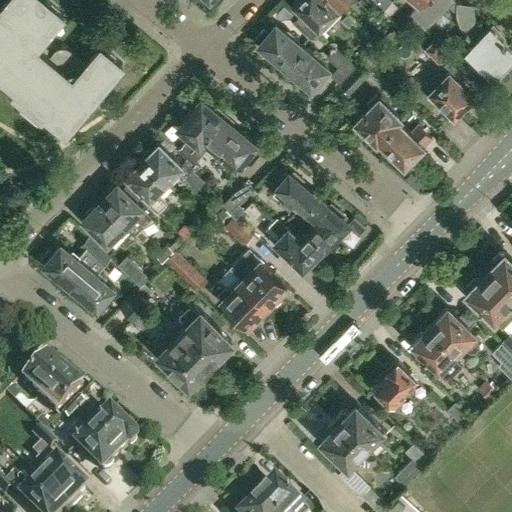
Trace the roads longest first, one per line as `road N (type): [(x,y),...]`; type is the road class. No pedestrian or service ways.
road 1 (tertiary): [(212,452),(424,237)]
road 2 (residential): [(202,49),(424,237)]
road 3 (residential): [(202,49),(0,254)]
road 4 (residential): [(212,452),(0,272)]
road 5 (tertiary): [(424,237),(511,155)]
